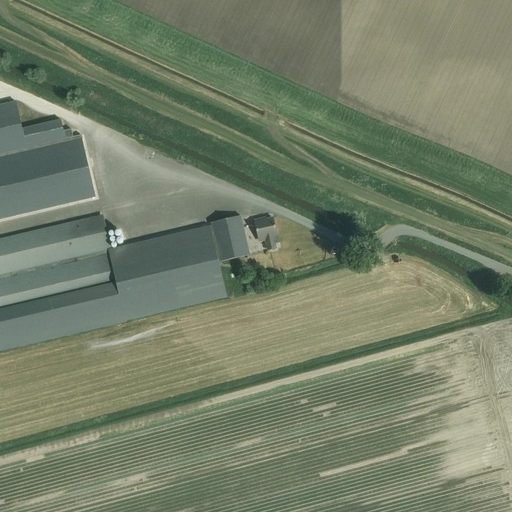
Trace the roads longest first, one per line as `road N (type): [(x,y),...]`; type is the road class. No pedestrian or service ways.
road 1 (track): [(511,258),(0,33)]
road 2 (unclassified): [(511,270),(414,234),(386,237)]
